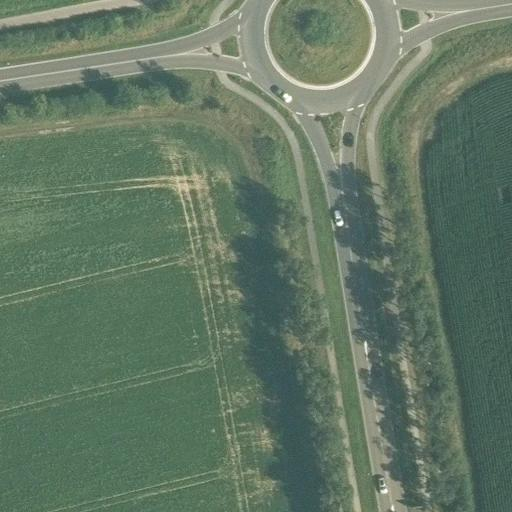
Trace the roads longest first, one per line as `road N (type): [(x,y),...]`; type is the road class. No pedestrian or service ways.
road 1 (track): [(0,140),(120,124),(186,125),(210,129),(256,160),(323,511)]
road 2 (track): [(511,69),(470,83),(414,123),(439,364),(468,511)]
road 3 (primary): [(340,189),(391,511)]
road 4 (tertiary): [(0,82),(179,55)]
